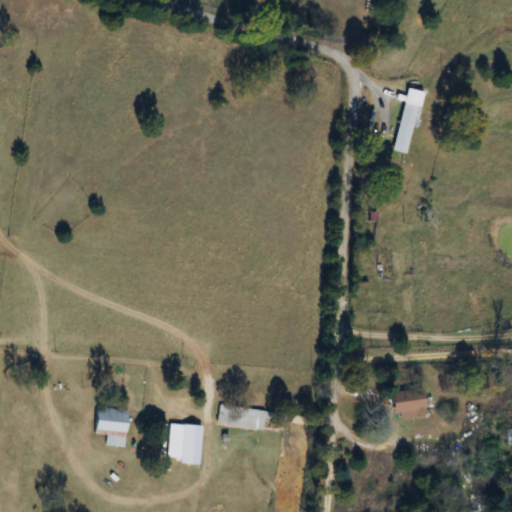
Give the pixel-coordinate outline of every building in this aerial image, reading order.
[(406,156),(418,93),(402,90),(390,153),(406,156)] [(421,418),(421,392),(387,392),(387,418),(421,418)] [(262,414),(218,407),(215,426),(259,433),(262,414)] [(103,447),(122,449),(124,411),(92,409),(90,435),(103,436),(103,447)] [(176,465),(194,467),(197,428),(179,427),(176,465)] [(504,447),(511,446),(511,430),(502,432),(504,447)]
